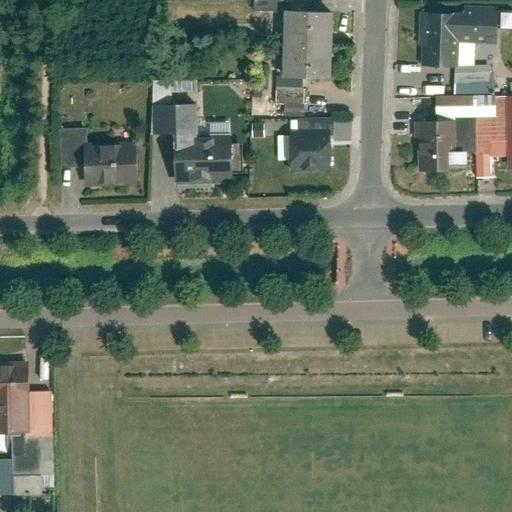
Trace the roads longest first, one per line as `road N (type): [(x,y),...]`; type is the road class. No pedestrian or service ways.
road 1 (residential): [(0,226),(374,217)]
road 2 (residential): [(370,312),(0,321)]
road 3 (residential): [(380,0),(374,217)]
road 4 (residential): [(511,310),(370,312)]
road 5 (residential): [(374,217),(511,212)]
